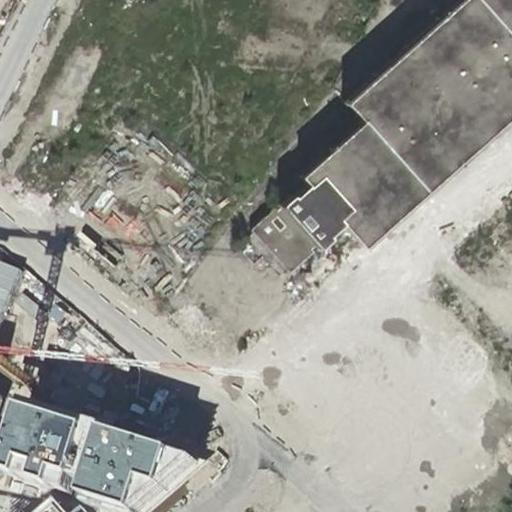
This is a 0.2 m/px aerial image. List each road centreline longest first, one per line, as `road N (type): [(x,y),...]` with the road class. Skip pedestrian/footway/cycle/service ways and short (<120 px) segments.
road 1 (unknown): [(511,152),(213,396)]
road 2 (unknown): [(213,396),(0,223)]
road 3 (unknown): [(205,511),(237,482),(252,450),(247,428),(213,396)]
